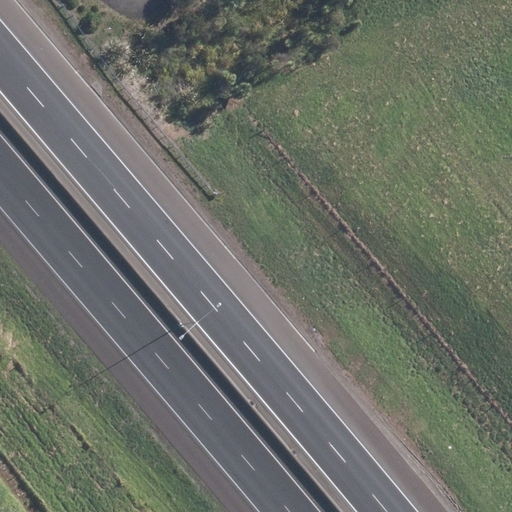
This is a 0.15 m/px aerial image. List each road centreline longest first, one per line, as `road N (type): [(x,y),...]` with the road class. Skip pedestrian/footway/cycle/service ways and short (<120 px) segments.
road 1 (motorway): [(0,52),(379,511)]
road 2 (motorway): [(291,511),(0,167)]
